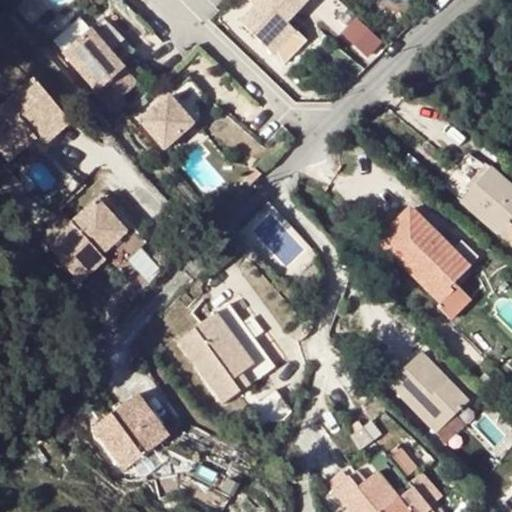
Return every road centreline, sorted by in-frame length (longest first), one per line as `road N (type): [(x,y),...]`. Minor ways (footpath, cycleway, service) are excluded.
road 1 (residential): [(167,0),(283,107),(324,128)]
road 2 (residential): [(191,262),(324,128)]
road 3 (residential): [(324,128),(458,0)]
road 4 (unknown): [(324,128),(399,224)]
